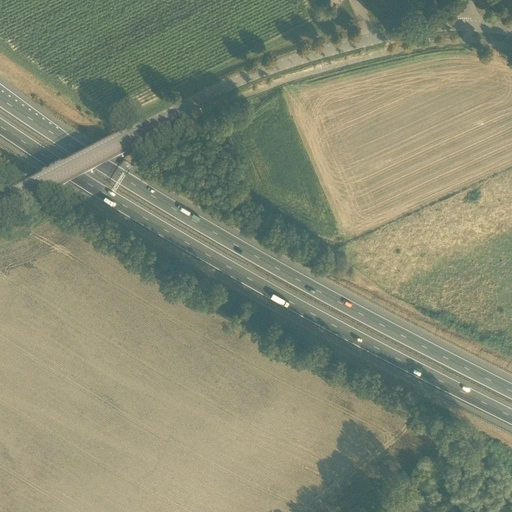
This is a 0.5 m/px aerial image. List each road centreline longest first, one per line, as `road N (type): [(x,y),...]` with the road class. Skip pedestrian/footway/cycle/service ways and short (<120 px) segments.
road 1 (motorway): [(511,392),(258,257),(0,98)]
road 2 (motorway): [(0,126),(211,257),(511,417)]
road 3 (tertiary): [(0,202),(253,77),(469,24)]
